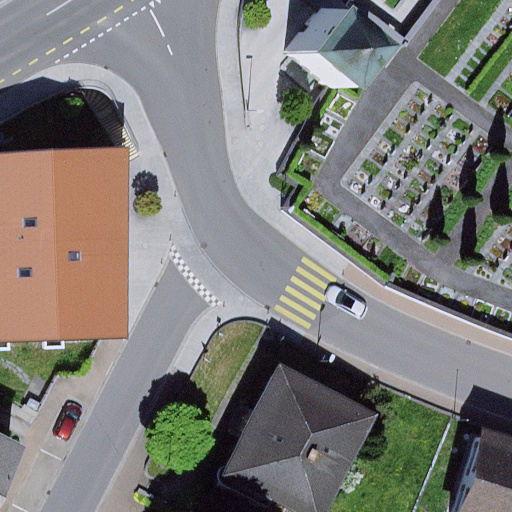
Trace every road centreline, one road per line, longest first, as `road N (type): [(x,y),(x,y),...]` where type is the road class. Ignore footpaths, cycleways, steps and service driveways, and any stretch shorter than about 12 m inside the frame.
road 1 (residential): [(511,385),(418,356),(305,294),(231,238)]
road 2 (residential): [(231,238),(188,295),(76,511)]
road 3 (residential): [(231,238),(209,204),(149,0)]
